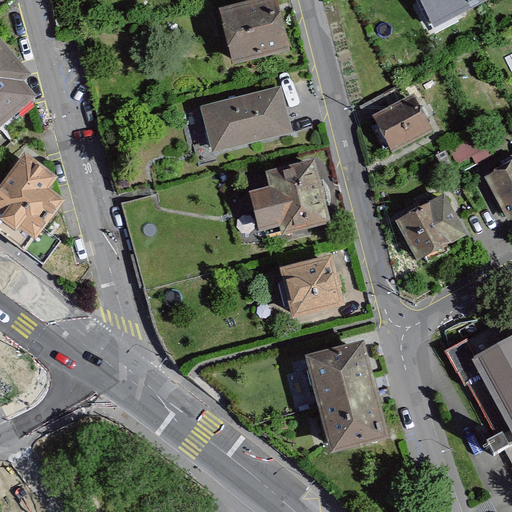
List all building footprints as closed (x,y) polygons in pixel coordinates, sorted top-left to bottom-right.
[(281,0),(266,0),(230,11),(247,67),(297,52),(281,0)] [(0,137),(51,91),(6,43),(0,49),(0,137)] [(286,87),(207,106),(218,153),(297,134),(286,87)] [(415,96),(379,116),(400,153),(436,134),(415,96)] [(77,189),(33,159),(0,207),(44,237),(77,189)] [(327,164),(254,177),(264,234),(337,222),(327,164)] [(511,165),(489,179),(511,219),(511,165)] [(454,193),(402,221),(426,265),(478,237),(454,193)] [(345,254),(292,267),(305,316),(358,303),(345,254)] [(376,341),(317,354),(340,457),(399,443),(376,341)] [(511,343),(474,364),(511,433),(511,343)]
